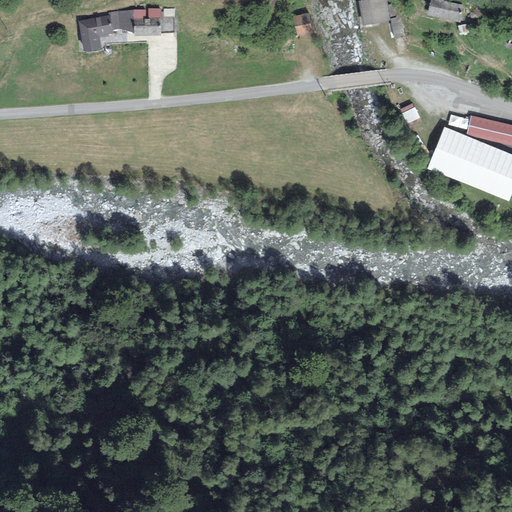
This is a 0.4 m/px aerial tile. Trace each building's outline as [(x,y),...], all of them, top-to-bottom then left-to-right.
[(363,0),(358,1),(362,26),(390,20),(390,19),(387,5),(386,0),(363,0)] [(430,0),(426,15),(460,22),(463,5),(444,1),(443,0),(430,0)] [(392,4),(387,5),(390,19),(391,19),(395,18),(392,4)] [(147,11),(133,10),(134,32),(134,36),(160,35),(160,33),(173,32),(173,17),(175,17),(174,9),(164,9),(164,12),(161,12),(161,9),(148,9),(147,11)] [(120,29),(134,32),(133,10),(108,13),(109,16),(78,21),(83,53),(101,51),(98,36),(112,33),(112,30),(120,29)] [(309,13),(294,16),(298,36),(313,33),(309,13)] [(395,18),(391,19),(394,40),(405,38),(402,17),(395,18)] [(416,104),(402,110),(408,125),(422,120),(416,104)] [(511,145),(511,125),(471,115),(466,134),(511,145)] [(511,192),(511,154),(444,127),(428,168),(508,201),(511,192)]
